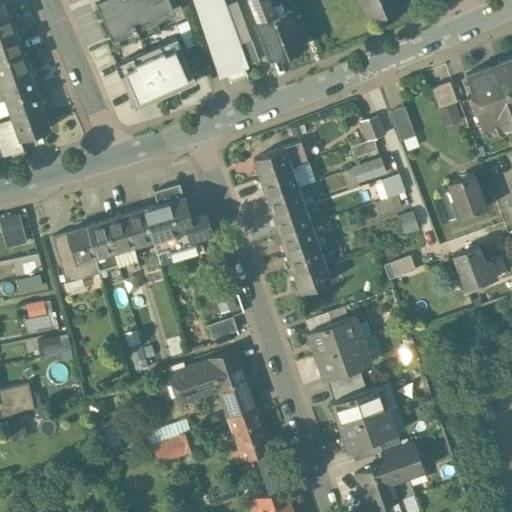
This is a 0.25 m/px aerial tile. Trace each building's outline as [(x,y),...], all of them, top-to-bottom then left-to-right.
[(4,0),(0,0),(0,16),(9,13),(4,0)] [(165,0),(98,0),(114,35),(170,10),(165,0)] [(240,44),(223,0),(193,0),(219,77),(248,66),(247,64),(240,44)] [(268,0),(251,0),(260,23),(281,15),(278,6),(272,8),(268,0)] [(360,0),(369,19),(402,5),(399,0),(360,0)] [(260,23),(258,24),(262,35),(270,55),(270,57),(304,44),(297,26),(303,24),(300,15),(294,17),(291,11),(281,15),(260,23)] [(0,37),(16,32),(9,13),(0,16),(0,37)] [(16,32),(0,37),(0,58),(23,51),(16,32)] [(176,32),(116,59),(136,105),(196,78),(176,32)] [(27,54),(38,50),(33,36),(22,40),(27,54)] [(251,39),(240,44),(247,64),(259,60),(251,39)] [(23,51),(0,58),(0,80),(29,70),(23,51)] [(511,56),(496,63),(498,66),(490,69),(489,65),(465,74),(472,93),(469,94),(481,127),(500,120),(502,126),(511,122),(511,56)] [(29,70),(0,80),(0,84),(6,99),(36,89),(29,70)] [(449,80),(430,87),(438,107),(456,100),(449,80)] [(36,89),(6,99),(12,118),(43,108),(36,89)] [(412,104),(393,107),(398,137),(417,134),(412,104)] [(43,108),(12,118),(19,138),(50,127),(43,108)] [(384,133),(377,114),(365,118),(372,138),(384,133)] [(357,155),(381,149),(378,137),(354,143),(357,155)] [(283,147),(253,157),(259,177),(290,166),(283,147)] [(345,168),(351,186),(391,172),(385,154),(345,168)] [(290,166),(259,177),(266,196),(297,185),(290,166)] [(473,173),(447,182),(460,217),(486,207),(473,173)] [(373,201),(376,213),(401,206),(394,180),(381,183),(385,198),(373,201)] [(179,182),(153,189),(157,202),(143,206),(152,237),(190,226),(193,236),(210,231),(205,213),(189,218),(179,182)] [(297,185),(266,196),(273,215),(303,204),(297,185)] [(303,204),(273,215),(280,234),(310,223),(303,204)] [(143,206),(124,211),(134,243),(152,237),(143,206)] [(25,210),(6,214),(11,235),(29,231),(25,210)] [(124,211),(105,217),(114,249),(134,243),(124,211)] [(402,214),(406,231),(420,228),(417,211),(402,214)] [(114,249),(105,217),(85,223),(94,254),(114,249)] [(85,223),(64,229),(70,252),(73,261),(94,254),(85,223)] [(310,223),(280,234),(286,253),(317,242),(310,223)] [(190,226),(152,237),(156,251),(168,248),(172,262),(199,254),(193,236),(190,226)] [(64,229),(51,233),(58,256),(70,252),(64,229)] [(317,242),(286,253),(293,272),(323,261),(317,242)] [(134,243),(114,249),(117,261),(118,262),(137,256),(134,243)] [(478,244),(452,254),(465,289),(497,277),(490,259),(484,261),(478,244)] [(114,249),(94,254),(98,267),(117,261),(114,249)] [(73,261),(70,252),(58,256),(65,279),(99,270),(98,267),(94,254),(73,261)] [(415,254),(386,260),(389,274),(418,268),(415,254)] [(323,261),(293,272),(299,291),(330,281),(323,261)] [(50,277),(48,268),(39,270),(41,279),(50,277)] [(216,292),(225,311),(242,303),(233,284),(216,292)] [(55,298),(35,302),(38,314),(58,310),(55,298)] [(327,310),(305,318),(309,329),(331,321),(327,310)] [(59,313),(39,317),(41,329),(61,325),(59,313)] [(309,329),(305,330),(314,354),(364,337),(355,313),(331,321),(309,329)] [(212,323),(216,336),(241,328),(237,315),(212,323)] [(140,328),(128,331),(136,360),(147,357),(140,328)] [(71,349),(68,333),(43,338),(47,354),(71,349)] [(364,337),(314,354),(322,378),(358,366),(372,361),(364,337)] [(236,349),(182,367),(192,398),(216,390),(225,417),(226,417),(254,407),(255,407),(236,349)] [(358,366),(326,377),(330,388),(362,377),(358,366)] [(182,367),(169,371),(179,402),(192,398),(182,367)] [(362,377),(330,388),(334,399),(366,388),(362,377)] [(334,399),(330,401),(338,424),(388,407),(380,383),(366,388),(334,399)] [(28,393),(0,398),(0,416),(32,408),(28,393)] [(254,407),(226,417),(236,446),(229,448),(234,461),(268,448),(254,407)] [(388,407),(338,424),(346,448),(377,438),(396,431),(388,407)] [(189,429),(177,433),(183,452),(195,448),(189,429)] [(177,433),(149,443),(155,462),(183,452),(177,433)] [(377,438),(350,447),(354,460),(381,450),(382,450),(381,450),(377,438)] [(411,439),(381,450),(382,450),(381,450),(385,461),(387,460),(394,478),(405,475),(422,468),(411,439)] [(385,461),(354,472),(368,509),(395,500),(400,498),(394,478),(387,460),(385,461)] [(411,493),(405,475),(394,478),(400,498),(412,494),(411,493)] [(290,511),(283,489),(248,500),(251,511),(256,511),(259,511),(290,511)] [(400,498),(395,500),(399,511),(413,511),(417,511),(412,494),(400,498)] [(368,509),(360,511),(399,511),(395,500),(368,509)]
